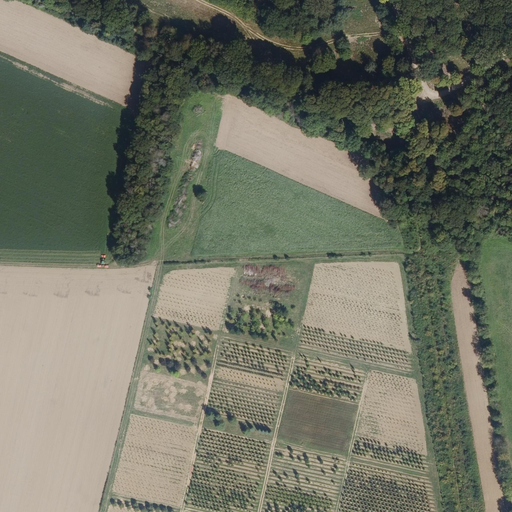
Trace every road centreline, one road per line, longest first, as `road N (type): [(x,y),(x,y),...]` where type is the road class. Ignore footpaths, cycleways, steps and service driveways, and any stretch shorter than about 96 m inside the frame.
road 1 (track): [(147,314),(417,376)]
road 2 (track): [(408,251),(421,251),(461,511)]
road 3 (track): [(159,263),(99,511)]
road 4 (track): [(511,64),(471,84),(432,90),(405,30),(362,34)]
road 5 (track): [(220,331),(180,511)]
road 6 (track): [(258,511),(295,348)]
road 7 (track): [(369,365),(336,511)]
